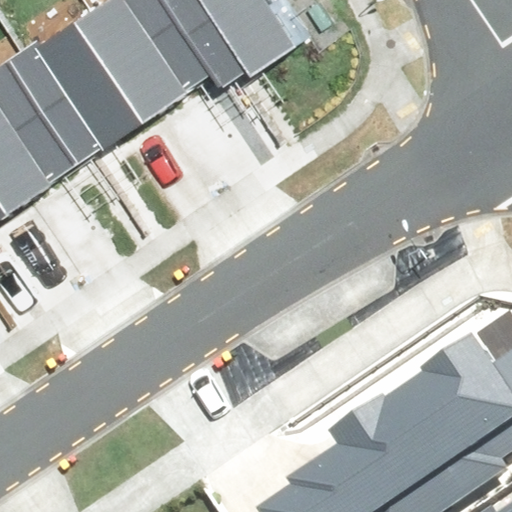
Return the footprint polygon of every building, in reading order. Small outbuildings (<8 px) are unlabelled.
[(96,0),(94,0),(29,44),(100,149),(167,104),(96,0)] [(96,0),(167,104),(233,60),(194,0),(96,0)] [(298,0),(194,0),(233,60),(245,78),(319,30),(298,0)] [(29,44),(0,63),(0,145),(33,194),(100,149),(29,44)] [(0,145),(0,216),(33,194),(0,145)] [(357,475),(292,511),(424,511),(511,461),(511,356),(499,335),(332,432),(357,475)]
